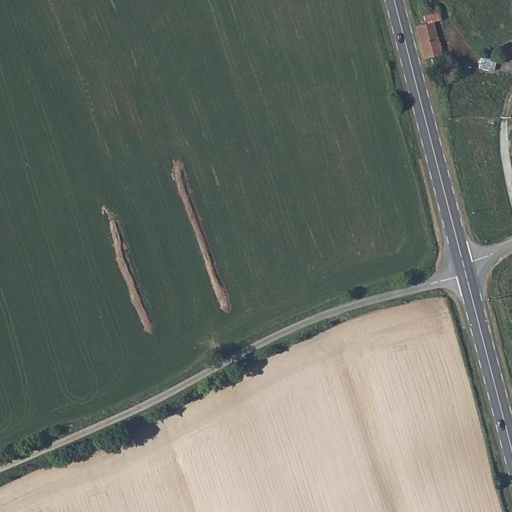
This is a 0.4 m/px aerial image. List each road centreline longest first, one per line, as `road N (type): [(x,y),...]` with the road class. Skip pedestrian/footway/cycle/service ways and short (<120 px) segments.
road 1 (unclassified): [(465,273),(290,328),(0,468)]
road 2 (primary): [(393,0),(462,263)]
road 3 (primary): [(465,273),(511,452)]
